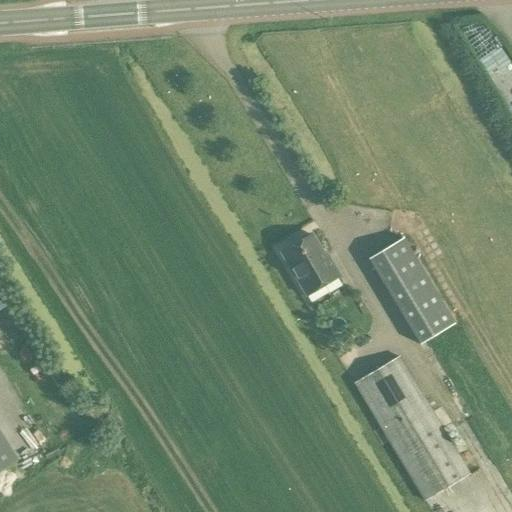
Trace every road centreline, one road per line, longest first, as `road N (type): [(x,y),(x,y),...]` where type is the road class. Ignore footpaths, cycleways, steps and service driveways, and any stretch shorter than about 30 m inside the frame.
road 1 (primary): [(0,27),(341,0)]
road 2 (track): [(320,218),(411,225),(511,390)]
